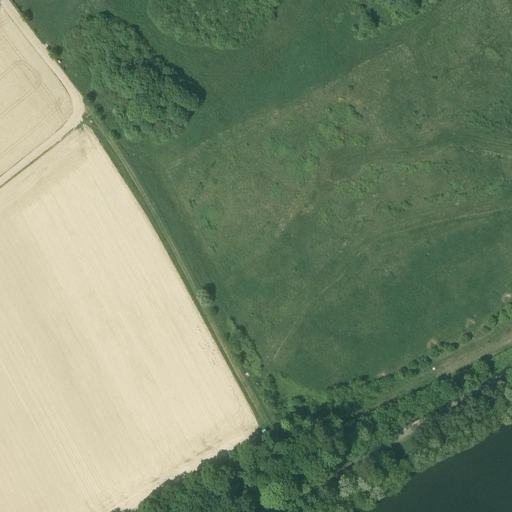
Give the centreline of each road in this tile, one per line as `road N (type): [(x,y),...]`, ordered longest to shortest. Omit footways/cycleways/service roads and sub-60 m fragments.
road 1 (track): [(78,100),(265,429)]
road 2 (track): [(2,0),(78,100),(73,121),(0,181)]
